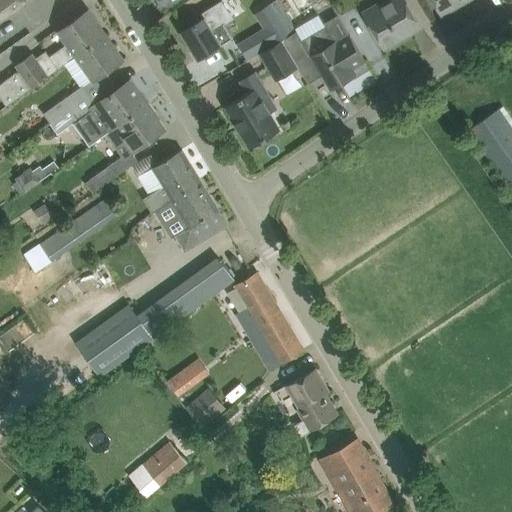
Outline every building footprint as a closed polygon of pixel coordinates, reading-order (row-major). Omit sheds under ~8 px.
[(0,0),(0,21),(29,4),(29,0),(0,0)] [(233,37),(225,24),(234,18),(222,0),(202,13),(204,17),(182,31),(199,58),(233,37)] [(406,0),(382,0),(363,11),(385,47),(405,36),(402,30),(419,20),(406,0)] [(434,0),(442,14),(459,4),(457,0),(434,0)] [(255,13),(273,40),(274,39),(287,31),(288,30),(270,3),(255,13)] [(76,54),(107,35),(105,33),(104,34),(99,26),(100,25),(89,9),(57,32),(66,44),(50,56),(46,50),(37,57),(33,52),(16,65),(19,70),(0,83),(0,95),(7,106),(74,56),(76,54)] [(309,51),(323,75),(331,88),(356,73),(353,68),(366,61),(350,34),(338,14),(324,23),(326,26),(316,32),(315,30),(312,32),(313,34),(303,40),(297,31),(283,39),(295,60),(296,59),(309,51)] [(107,35),(76,54),(74,56),(93,81),(124,59),(113,43),(112,44),(106,36),(107,35)] [(298,67),(297,67),(299,65),(296,59),(295,60),(283,39),(261,52),(277,79),(298,67)] [(277,108),(255,71),(241,79),(249,92),(226,105),(251,146),(280,129),(270,112),(277,108)] [(373,72),(345,82),(349,93),(377,83),(373,72)] [(89,110),(106,133),(117,124),(147,105),(148,106),(149,105),(147,102),(146,103),(141,95),(142,95),(130,79),(97,102),(91,94),(50,122),(59,133),(89,110)] [(84,84),(81,86),(60,102),(44,113),(50,122),(91,94),(84,84)] [(99,189),(108,182),(138,160),(132,152),(166,128),(154,113),(153,113),(148,106),(147,105),(117,124),(106,133),(110,139),(122,156),(91,178),(99,189)] [(511,190),(511,125),(511,124),(500,108),(469,128),(511,190)] [(152,212),(158,208),(158,209),(171,201),(170,198),(200,178),(182,149),(152,167),(154,170),(143,178),(152,192),(144,198),(152,212)] [(25,191),(41,181),(32,167),(16,177),(25,191)] [(175,235),(184,251),(228,224),(219,210),(220,209),(200,178),(170,198),(171,201),(158,209),(159,210),(154,218),(159,226),(168,221),(177,234),(175,235)] [(54,260),(118,214),(106,197),(24,255),(35,270),(52,258),(54,260)] [(34,211),(43,224),(55,215),(45,202),(34,211)] [(248,306),(236,314),(269,370),(304,348),(258,271),(236,286),(248,306)] [(155,336),(143,320),(130,303),(76,342),(101,376),(155,336)] [(199,357),(168,379),(179,394),(210,372),(199,357)] [(295,409),(302,420),(296,423),(302,435),(339,413),(327,392),(330,390),(316,367),(286,385),(298,407),(295,409)] [(210,387),(187,406),(203,426),(227,408),(210,387)] [(358,438),(324,459),(333,475),(336,473),(354,506),(350,508),(352,511),(375,511),(394,501),(358,438)] [(188,462),(170,440),(143,463),(160,484),(188,462)]
